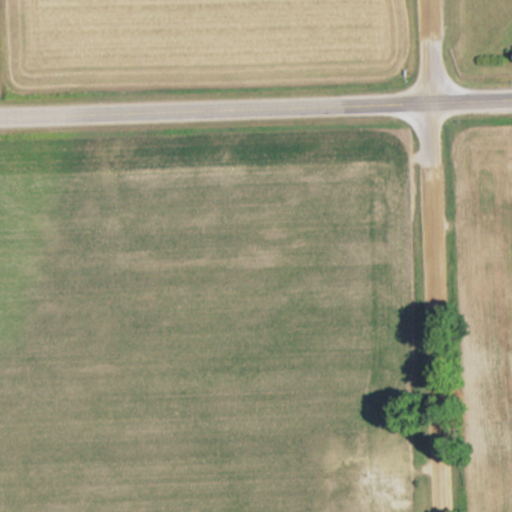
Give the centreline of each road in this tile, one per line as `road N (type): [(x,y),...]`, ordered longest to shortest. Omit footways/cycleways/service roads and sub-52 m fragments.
road 1 (tertiary): [(0,113),(511,97)]
road 2 (residential): [(444,511),(429,0)]
